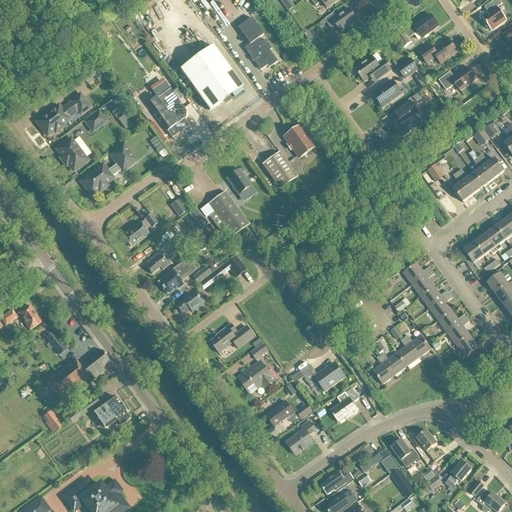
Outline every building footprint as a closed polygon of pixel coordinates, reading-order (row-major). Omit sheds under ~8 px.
[(340,0),(310,0),(316,7),(322,2),(328,9),(340,0)] [(492,33),(507,22),(497,9),(502,5),(498,0),(496,0),(485,9),(489,15),(483,19),(487,25),(487,26),(487,27),(487,29),(491,30),(492,33)] [(358,22),(349,10),(338,17),(335,13),(325,21),(332,30),(337,27),(342,34),(358,22)] [(418,33),(422,40),(439,28),(431,16),(414,28),(414,29),(398,40),(404,49),(412,43),(409,39),(418,33)] [(261,44),(258,40),(263,35),(251,19),(238,29),(250,45),(244,49),(261,71),(268,66),(269,68),(278,62),(269,51),(271,50),(265,41),(261,44)] [(458,54),(449,42),(435,52),(431,47),(420,55),(427,65),(436,59),(441,66),(458,54)] [(213,47),(180,71),(210,112),(243,89),(213,47)] [(377,55),(373,59),(372,58),(355,70),(364,83),(374,76),(378,82),(392,72),(385,62),(383,63),(377,55)] [(422,75),(411,60),(400,68),(395,62),(393,63),(406,82),(416,74),(419,77),(422,75)] [(97,81),(102,77),(96,68),(83,78),(87,84),(95,78),(97,81)] [(477,81),(469,69),(454,79),(451,74),(439,82),(446,92),(455,86),(460,93),(477,81)] [(383,109),(402,95),(392,82),(373,96),(383,109)] [(187,97),(181,88),(172,94),(170,90),(157,100),(156,98),(147,105),(172,139),(189,126),(184,119),(186,119),(186,112),(179,103),(187,97)] [(80,116),(90,108),(80,95),(70,102),(70,103),(61,111),(58,107),(36,123),(47,137),(54,131),(55,133),(63,128),(61,126),(68,120),(67,119),(77,112),(80,116)] [(413,98),(417,104),(422,100),(418,95),(413,98)] [(459,101),(450,107),(455,113),(460,110),(464,107),(459,101)] [(404,138),(419,128),(413,119),(420,115),(412,102),(394,114),(398,120),(393,123),(404,138)] [(92,133),(106,122),(98,113),(85,123),(92,133)] [(124,117),(118,121),(125,131),(131,127),(124,117)] [(490,125),(483,130),(491,140),(497,135),(490,125)] [(299,159),(313,149),(298,128),(284,138),(299,159)] [(482,148),(490,142),(483,131),(474,138),(482,148)] [(154,149),(160,144),(156,139),(150,143),(154,149)] [(73,172),(87,162),(70,140),(57,150),(62,157),(60,159),(66,166),(68,165),(73,172)] [(122,175),(138,163),(124,144),(107,156),(115,166),(107,172),(102,166),(81,182),(91,196),(98,190),(99,192),(107,186),(106,185),(113,179),(112,178),(120,172),(122,175)] [(159,151),(168,160),(173,155),(164,146),(159,151)] [(280,191),(297,179),(279,154),(262,166),(280,191)] [(478,159),(494,180),(505,173),(495,160),(489,164),(483,156),(478,159)] [(484,188),(494,180),(478,159),(474,162),(480,171),(474,175),(484,188)] [(436,184),(445,177),(436,166),(427,172),(436,184)] [(239,195),(250,188),(238,171),(227,179),(239,195)] [(484,188),(474,175),(468,179),(462,171),(458,174),(474,195),(484,188)] [(463,203),(474,195),(458,174),(453,177),(460,185),(454,190),(463,203)] [(438,184),(431,189),(440,201),(447,196),(438,184)] [(232,238),(249,226),(225,193),(208,205),(232,238)] [(186,213),(178,201),(170,207),(179,219),(186,213)] [(151,229),(157,225),(151,216),(145,220),(145,221),(141,225),(140,224),(123,237),(131,248),(148,235),(145,231),(150,227),(151,229)] [(506,241),(511,236),(511,227),(507,221),(496,228),(506,241)] [(496,228),(486,236),(495,249),(498,253),(502,250),(499,246),(506,241),(496,228)] [(498,253),(495,249),(486,236),(475,244),(485,257),(490,253),(493,257),(498,253)] [(179,244),(177,242),(175,243),(174,243),(162,253),(161,252),(146,264),(148,266),(146,268),(152,275),(160,269),(162,270),(170,263),(169,262),(182,252),(177,246),(179,244)] [(478,262),(485,257),(475,244),(465,252),(470,259),(465,262),(471,270),(475,267),(477,269),(481,266),(478,262)] [(235,257),(211,276),(215,281),(229,271),(236,279),(246,272),(235,257)] [(491,266),(495,270),(501,266),(497,261),(491,266)] [(182,264),(173,271),(173,270),(165,275),(166,277),(158,283),(167,295),(176,289),(177,290),(183,285),(179,280),(189,273),(182,264)] [(413,286),(432,272),(430,268),(423,273),(417,265),(404,274),(413,286)] [(488,275),(495,270),(491,266),(485,270),(488,275)] [(198,285),(211,275),(205,268),(192,278),(198,285)] [(422,298),(435,289),(428,280),(435,275),(432,272),(413,286),(422,298)] [(496,295),(509,286),(504,280),(509,276),(505,272),(488,285),(496,295)] [(504,306),(511,299),(511,290),(509,286),(496,295),(504,306)] [(192,313),(206,303),(195,289),(182,299),(184,301),(176,307),(182,314),(183,313),(185,315),(190,311),(192,313)] [(430,310),(450,296),(447,292),(441,297),(435,289),(422,298),(430,310)] [(439,322),(452,312),(446,304),(453,299),(450,296),(430,310),(439,322)] [(403,303),(394,309),(398,314),(406,308),(403,303)] [(5,327),(20,317),(30,331),(41,324),(29,307),(26,309),(15,316),(12,311),(0,319),(5,327)] [(407,318),(403,312),(399,315),(402,319),(403,321),(407,318)] [(448,334),(467,320),(465,316),(458,321),(452,312),(439,322),(448,334)] [(456,346),(470,336),(464,328),(470,323),(467,320),(448,334),(456,346)] [(254,337),(246,328),(233,337),(232,335),(236,332),(231,325),(220,334),(221,335),(211,343),(219,354),(233,343),(238,349),(254,337)] [(431,341),(436,336),(431,330),(425,336),(429,341),(431,340),(431,341)] [(54,334),(45,341),(52,350),(61,343),(54,334)] [(470,336),(456,346),(465,358),(485,343),(482,340),(476,345),(470,336)] [(405,339),(419,359),(431,350),(421,337),(413,343),(408,337),(405,339)] [(407,368),(419,359),(405,339),(401,342),(406,348),(397,355),(407,368)] [(262,344),(259,340),(252,345),(256,350),(262,344)] [(385,351),(379,343),(373,347),(379,355),(385,351)] [(257,363),(269,353),(263,345),(251,355),(257,363)] [(109,362),(101,352),(81,367),(75,360),(44,383),(59,403),(92,378),(93,380),(105,371),(102,367),(109,362)] [(407,368),(397,355),(389,361),(384,354),(381,357),(395,377),(407,368)] [(383,385),(395,377),(381,357),(377,359),(382,366),(373,372),(383,385)] [(265,389),(275,382),(261,363),(238,379),(250,395),(263,386),(265,389)] [(345,379),(335,364),(318,376),(310,366),(292,378),(292,377),(290,378),(295,385),(304,379),(311,388),(317,383),(325,393),(345,379)] [(350,419),(359,413),(353,404),(359,400),(352,390),(345,395),(349,400),(331,412),(339,424),(349,417),(350,419)] [(121,406),(115,397),(92,412),(104,430),(118,421),(121,426),(131,419),(127,413),(129,411),(124,405),(123,406),(122,405),(121,406)] [(95,398),(75,412),(80,418),(100,405),(95,398)] [(276,429),(295,415),(286,403),(267,417),(276,429)] [(313,414),(307,405),(296,413),(302,422),(313,414)] [(316,414),(320,419),(327,414),(323,408),(316,414)] [(41,419),(53,435),(63,428),(50,412),(41,419)] [(319,420),(315,415),(311,418),(315,424),(319,420)] [(304,451),(315,444),(309,436),(316,431),(310,422),(302,428),(305,431),(287,444),(295,455),(303,449),(304,451)] [(437,445),(427,432),(422,436),(420,435),(416,436),(415,439),(414,442),(418,450),(423,448),(427,453),(435,463),(445,456),(441,450),(436,454),(432,449),(437,445)] [(411,465),(407,458),(412,455),(402,441),(392,449),(401,462),(402,462),(406,468),(411,465)] [(364,474),(388,457),(383,450),(359,467),(364,474)] [(393,462),(390,458),(383,463),(386,466),(393,462)] [(429,467),(422,458),(415,463),(423,474),(430,469),(429,467)] [(461,484),(472,471),(462,463),(451,476),(452,476),(445,485),(453,492),(456,489),(455,487),(459,482),(461,484)] [(437,468),(434,464),(429,467),(430,469),(436,478),(441,471),(440,468),(437,468)] [(400,470),(391,476),(396,483),(404,477),(400,470)] [(374,481),(369,472),(365,475),(365,474),(362,476),(361,474),(355,477),(357,480),(356,480),(362,489),(371,483),(374,481)] [(343,478),(339,473),(327,481),(328,482),(321,487),(327,496),(334,492),(335,493),(353,480),(349,474),(343,478)] [(432,493),(443,485),(438,478),(427,485),(428,486),(425,488),(428,494),(431,492),(432,493)] [(93,490),(87,482),(65,499),(73,511),(84,503),(90,511),(121,511),(126,508),(116,494),(120,492),(114,484),(104,491),(100,485),(93,490)] [(475,498),(484,487),(479,482),(470,493),(475,498)] [(404,494),(408,500),(416,494),(412,488),(404,494)] [(358,501),(350,491),(344,495),(332,504),(332,505),(326,510),(327,511),(344,511),(352,506),(358,501)] [(493,494),(490,498),(485,494),(480,499),(485,504),(486,505),(483,508),(483,511),(491,511),(492,511),(494,511),(499,511),(506,505),(493,494)] [(46,511),(48,511),(40,500),(23,511),(46,511)] [(409,511),(415,508),(410,501),(409,500),(403,505),(401,506),(405,511),(409,511)]
